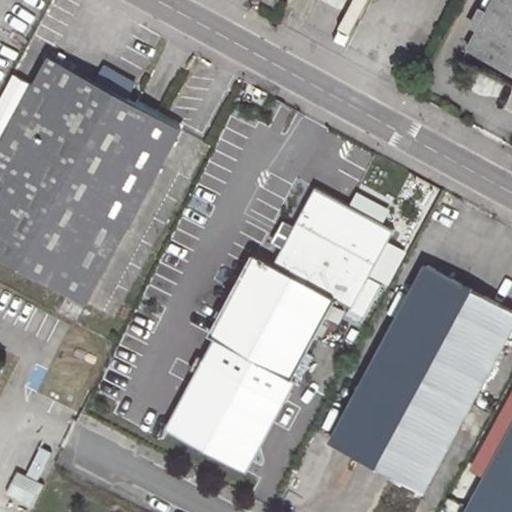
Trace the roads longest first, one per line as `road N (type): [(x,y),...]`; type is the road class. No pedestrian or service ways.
road 1 (unclassified): [(511,193),(153,0)]
road 2 (unclassified): [(71,438),(213,511)]
